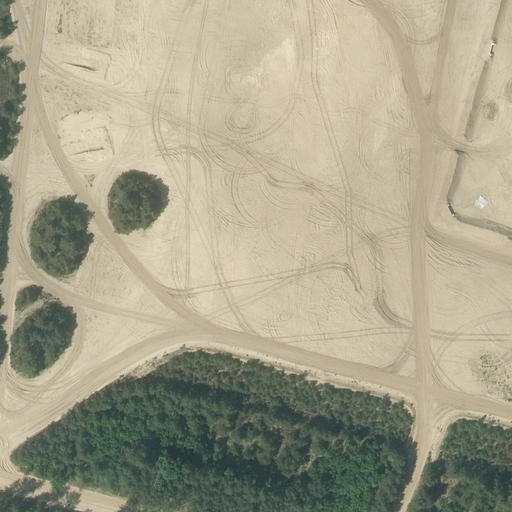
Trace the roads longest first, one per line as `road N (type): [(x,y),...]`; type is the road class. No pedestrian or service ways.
road 1 (track): [(0,374),(39,0)]
road 2 (track): [(121,511),(0,481)]
